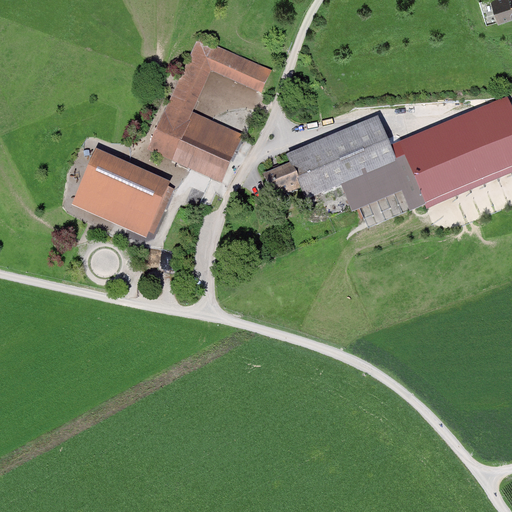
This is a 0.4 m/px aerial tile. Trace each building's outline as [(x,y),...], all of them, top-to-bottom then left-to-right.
[(511,0),(494,0),(502,24),(511,20),(511,0)] [(263,95),(273,72),(198,40),(150,153),(225,186),(246,137),(195,115),(213,73),(263,95)] [(380,119),(285,157),(289,167),(265,177),(275,203),(305,191),(308,200),(398,164),(380,119)] [(464,139),(408,162),(425,203),(511,167),(511,144),(508,147),(498,122),(491,125),(488,120),(461,131),(464,139)] [(434,147),(435,145),(436,143),(435,140),(434,138),(433,137),(431,135),(429,135),(426,135),(424,136),(423,138),(421,140),(421,142),(421,145),(423,147),(425,149),(427,150),(430,150),(432,149),(434,147)] [(148,243),(173,189),(98,155),(73,208),(148,243)] [(406,163),(350,186),(360,208),(403,191),(412,212),(424,207),(406,163)]
